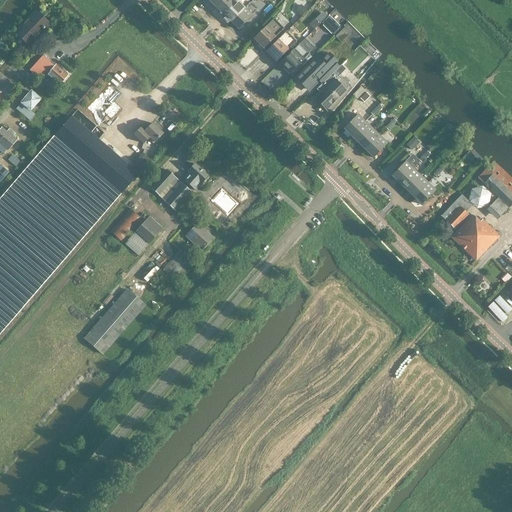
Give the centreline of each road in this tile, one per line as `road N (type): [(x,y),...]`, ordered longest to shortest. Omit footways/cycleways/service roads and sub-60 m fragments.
road 1 (unclassified): [(340,183),(148,0)]
road 2 (unclassified): [(511,356),(340,183)]
road 3 (unknown): [(329,173),(351,154),(420,214)]
